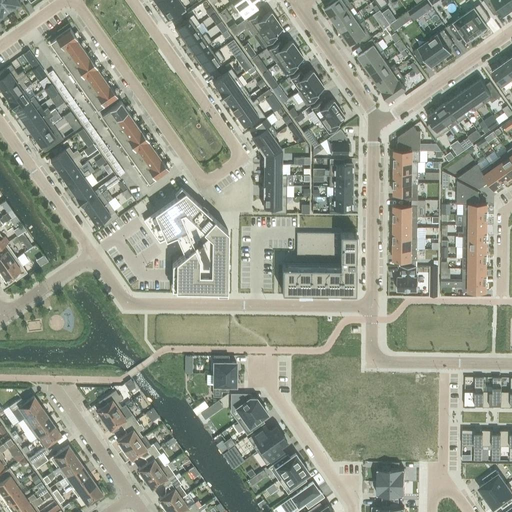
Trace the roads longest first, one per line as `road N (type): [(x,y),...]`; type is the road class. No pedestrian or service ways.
road 1 (residential): [(131,0),(242,157),(204,184),(74,0)]
road 2 (unclassified): [(92,255),(127,303),(371,306)]
road 3 (residential): [(371,306),(371,363),(511,364)]
road 4 (residential): [(373,128),(371,306)]
road 5 (residential): [(270,358),(270,388),(352,511)]
road 6 (residential): [(373,128),(511,31)]
road 7 (residential): [(0,122),(92,255)]
road 8 (residential): [(299,7),(372,111),(373,128)]
road 9 (residential): [(131,497),(53,385)]
